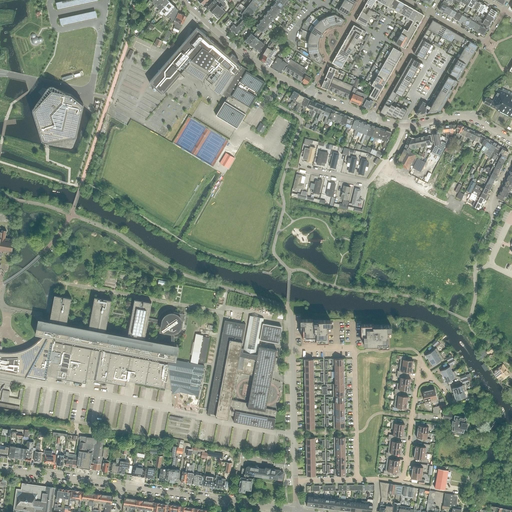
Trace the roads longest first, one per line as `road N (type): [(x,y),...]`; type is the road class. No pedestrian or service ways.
road 1 (residential): [(357,479),(355,353),(293,349)]
road 2 (residential): [(402,125),(367,183),(298,167)]
road 3 (residential): [(357,479),(402,477),(416,391)]
road 4 (unclassified): [(295,481),(293,349)]
road 5 (unclassified): [(120,485),(0,468)]
